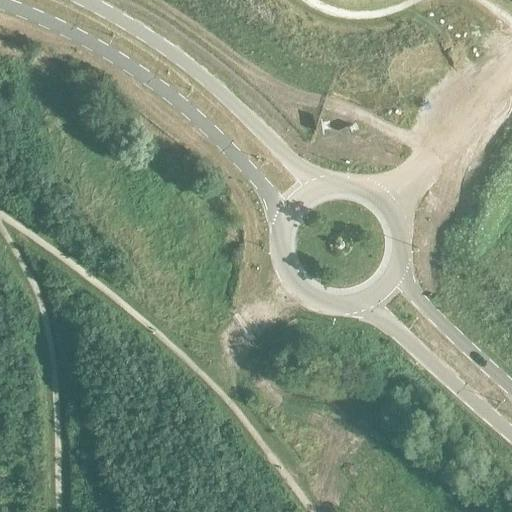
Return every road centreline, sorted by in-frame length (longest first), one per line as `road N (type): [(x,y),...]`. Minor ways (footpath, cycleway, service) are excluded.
road 1 (secondary): [(0,3),(101,48),(163,88),(289,221)]
road 2 (secondary): [(321,191),(167,47),(80,0)]
road 3 (secondary): [(368,304),(511,435)]
road 4 (unclassified): [(388,206),(438,157),(511,104)]
road 5 (secondary): [(511,386),(399,273)]
road 6 (secondary): [(289,221),(284,257),(300,290),(332,307),(368,304)]
